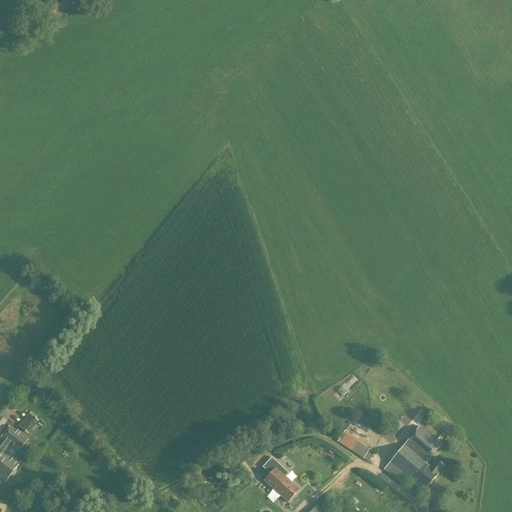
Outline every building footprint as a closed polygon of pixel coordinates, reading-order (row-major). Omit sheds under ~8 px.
[(22,375),(30,366),(23,359),(15,369),(22,375)] [(18,427),(28,435),(38,422),(28,414),(18,427)] [(354,417),(345,431),(337,443),(368,463),(375,452),(372,450),(382,436),(354,417)] [(435,461),(431,457),(446,438),(425,421),(384,471),(399,483),(399,482),(403,485),(408,480),(423,492),(443,467),(436,461),(435,461)] [(18,466),(8,458),(0,452),(0,474),(7,480),(18,466)] [(299,490),(275,468),(263,481),(287,503),(299,490)]
